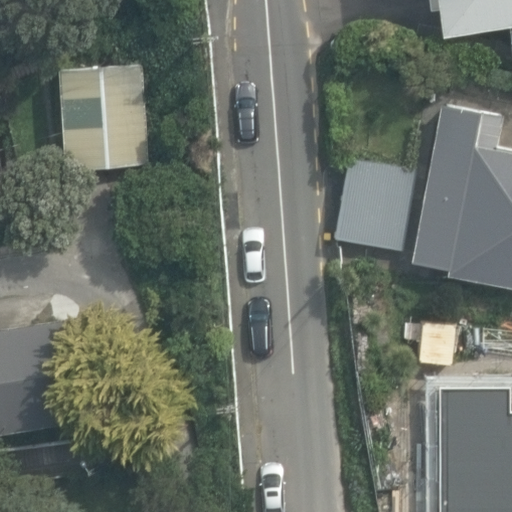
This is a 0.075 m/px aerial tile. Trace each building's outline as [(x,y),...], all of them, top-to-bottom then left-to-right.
[(511,0),(434,0),(442,35),(511,25),(511,0)] [(62,67),(68,165),(149,161),(143,63),(62,67)] [(446,275),(511,286),(511,145),(497,143),(502,112),(439,101),(410,262),(446,268),(446,275)] [(334,239),(406,251),(419,167),(348,155),(334,239)] [(0,430),(93,417),(77,314),(0,325),(0,430)] [(511,511),(511,430),(511,386),(442,386),(442,511),(511,511)]
